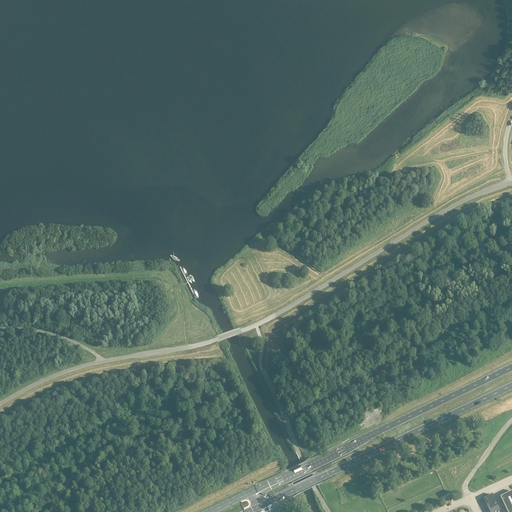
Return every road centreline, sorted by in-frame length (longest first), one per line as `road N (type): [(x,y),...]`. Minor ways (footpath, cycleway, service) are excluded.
road 1 (unclassified): [(0,404),(73,369),(255,325),(446,209),(510,182)]
road 2 (trunk): [(511,365),(253,490)]
road 3 (trunk): [(263,503),(511,385)]
